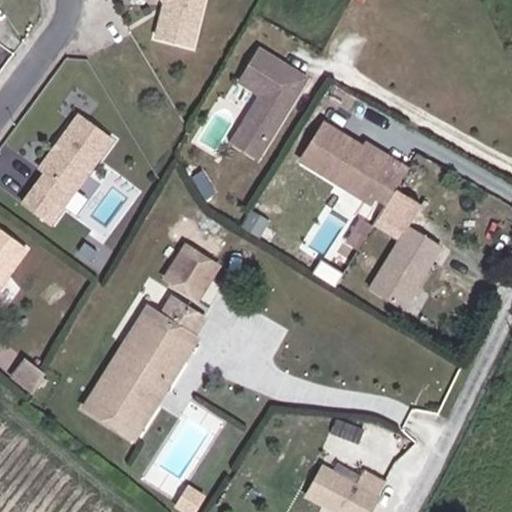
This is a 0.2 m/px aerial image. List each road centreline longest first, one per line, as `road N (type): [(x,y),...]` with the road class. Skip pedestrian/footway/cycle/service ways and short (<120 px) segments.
road 1 (unknown): [(456,441),(214,349)]
road 2 (residential): [(415,511),(511,328)]
road 3 (residential): [(64,0),(44,49),(0,113)]
